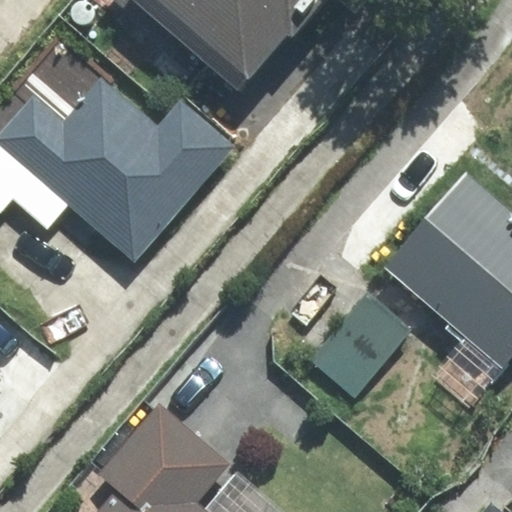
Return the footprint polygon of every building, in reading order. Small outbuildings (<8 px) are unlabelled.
[(120,0),(186,60),(195,49),(251,100),(341,0),(120,0)] [(86,44),(3,137),(143,263),(248,147),(196,100),(174,124),(86,44)] [(511,204),(477,174),(396,266),(511,368),(511,204)] [(0,400),(16,383),(0,367),(0,400)] [(117,488),(96,511),(226,511),(212,500),(238,469),(165,406),(104,477),(117,488)]
